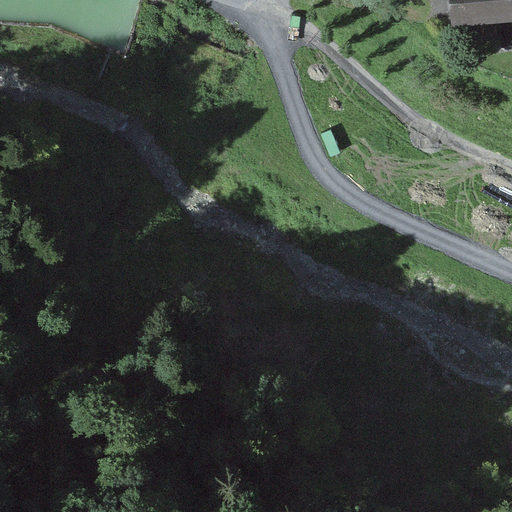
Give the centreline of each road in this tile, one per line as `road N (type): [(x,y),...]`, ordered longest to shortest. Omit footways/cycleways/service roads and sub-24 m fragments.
road 1 (unclassified): [(220,0),(255,13),(272,34),(312,156),(343,191),(511,271)]
road 2 (track): [(511,172),(411,120),(318,39),(255,13)]
